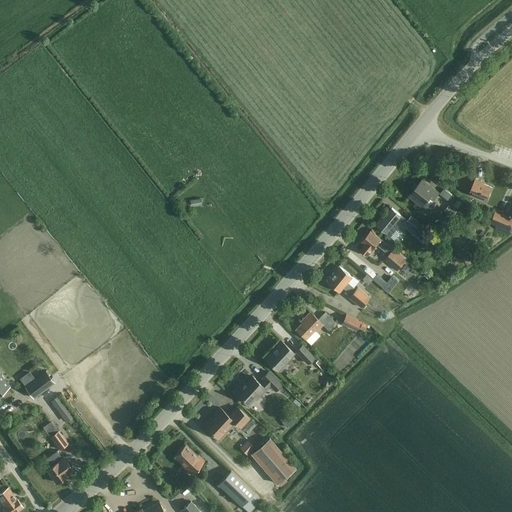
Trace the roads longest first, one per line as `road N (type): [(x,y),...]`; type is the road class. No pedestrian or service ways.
road 1 (tertiary): [(62,511),(182,399),(416,128)]
road 2 (tertiary): [(416,128),(511,30)]
